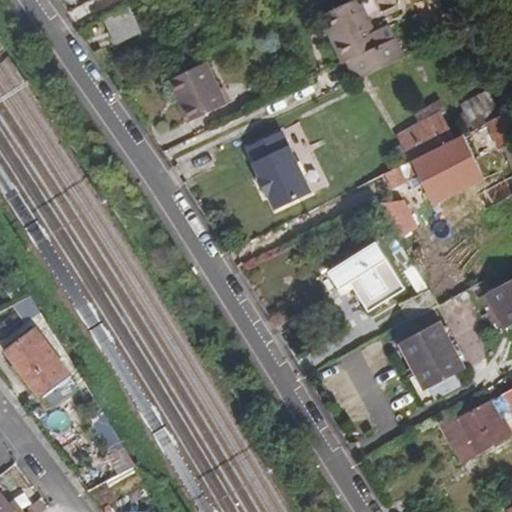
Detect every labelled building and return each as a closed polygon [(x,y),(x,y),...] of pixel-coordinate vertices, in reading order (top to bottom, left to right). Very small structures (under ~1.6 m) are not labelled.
[(350,80),(399,56),(384,24),(371,30),(356,0),(351,0),(317,16),(339,63),(342,61),(350,80)] [(104,17),(109,29),(135,19),(130,7),(104,17)] [(140,31),(135,19),(109,29),(114,42),(140,31)] [(199,62),(168,78),(176,94),(170,97),(183,121),(220,104),(199,62)] [(176,94),(168,78),(162,81),(170,97),(176,94)] [(468,131),(508,112),(496,84),(471,96),(472,98),(460,105),(464,113),(457,116),(465,132),(468,131)] [(511,122),(508,112),(468,131),(475,145),(472,146),(477,157),(503,144),(511,164),(511,122)] [(311,191),(279,129),(246,147),(253,161),(251,163),(259,176),(256,178),(266,196),(268,195),(276,209),(311,191)] [(465,165),(454,138),(409,161),(423,186),(465,165)] [(382,174),(390,190),(403,184),(395,168),(382,174)] [(399,196),(377,207),(394,241),(416,229),(399,196)] [(405,288),(376,241),(328,269),(339,287),(355,277),(358,283),(354,285),(370,309),(405,288)] [(511,278),(485,292),(503,328),(511,323),(511,278)] [(403,304),(411,318),(431,307),(437,303),(428,288),(403,304)] [(465,369),(431,307),(411,318),(395,326),(434,398),(458,385),(453,375),(465,369)] [(21,370),(41,397),(70,374),(34,328),(6,350),(15,363),(11,366),(16,373),(21,370)] [(511,389),(495,399),(491,391),(437,419),(449,443),(465,435),(475,453),(511,433),(511,431),(505,419),(511,415),(511,389)] [(459,461),(475,453),(465,435),(449,443),(459,461)] [(114,476),(136,464),(124,446),(102,457),(114,476)] [(128,479),(133,485),(140,483),(135,476),(128,479)] [(137,493),(133,485),(128,479),(128,477),(111,488),(121,503),(137,493)] [(0,494),(0,511),(24,511),(14,499),(8,504),(0,494)] [(33,511),(43,511),(50,507),(43,498),(31,508),(33,511)]
